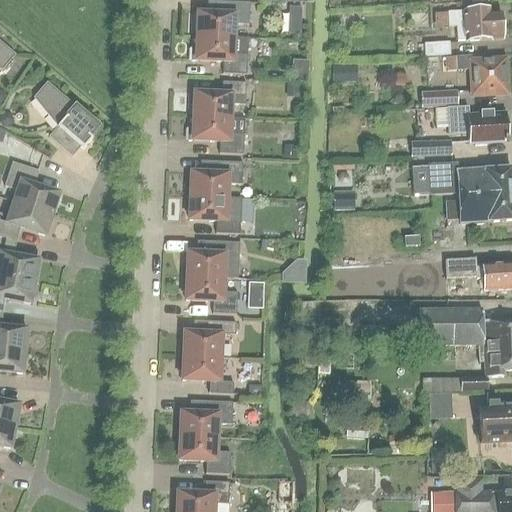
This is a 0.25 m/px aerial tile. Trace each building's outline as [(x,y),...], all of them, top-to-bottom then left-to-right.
[(196,28),(196,39),(233,40),(234,26),(248,27),(249,5),(225,4),(224,16),(193,15),(192,28),(196,28)] [(299,36),(300,9),(288,8),(287,36),(299,36)] [(462,14),(447,14),(434,15),(434,30),(456,29),(456,42),(464,42),(464,43),(503,41),(501,15),(490,16),(489,11),(462,13),(462,14)] [(247,41),(233,40),(196,39),(195,50),(191,50),(191,63),(222,64),(222,76),(246,77),(247,41)] [(0,72),(1,73),(14,57),(0,44),(0,72)] [(449,44),(423,45),(424,59),(450,57),(449,44)] [(455,58),(456,73),(470,72),(471,98),(506,96),(504,61),(470,63),(470,57),(455,58)] [(308,62),(292,62),(291,83),(307,84),(308,62)] [(331,84),(356,84),(356,68),(331,68),(331,84)] [(98,129),(46,84),(33,100),(57,129),(48,139),(71,159),(80,149),(83,152),(92,141),(89,139),(98,129)] [(193,108),(192,119),(230,120),(231,106),(245,107),(246,85),(222,84),(221,96),(189,95),(189,107),(193,108)] [(286,87),(286,99),(299,99),(299,87),(286,87)] [(421,110),(439,110),(457,109),(456,93),(420,94),(421,110)] [(447,129),(447,137),(468,136),(469,147),(506,145),(504,116),(496,117),(496,115),(468,116),(468,109),(434,111),(435,129),(447,129)] [(13,121),(10,116),(5,115),(0,118),(0,124),(2,128),(7,129),(11,126),(13,121)] [(244,121),(230,120),(192,119),(192,130),(188,130),(187,143),(219,144),(218,156),(243,157),(244,121)] [(411,159),(430,158),(451,158),(450,146),(411,147),(411,159)] [(283,147),(283,160),(295,161),(295,148),(283,147)] [(185,199),(227,200),(228,186),(241,187),(242,165),(218,164),(218,176),(190,175),(190,184),(186,184),(185,199)] [(12,205),(51,218),(58,196),(33,188),(38,173),(12,165),(4,188),(16,193),(12,205)] [(511,186),(511,170),(457,173),(457,165),(427,167),(429,195),(457,193),(457,196),(511,192),(511,186)] [(453,227),(459,226),(459,227),(511,223),(511,192),(457,196),(458,203),(423,205),(423,211),(417,212),(418,240),(431,240),(431,243),(454,241),(453,227)] [(353,212),(353,194),(333,194),(333,212),(353,212)] [(215,236),(239,237),(241,201),(227,200),(185,199),(185,213),(189,213),(188,223),(216,224),(215,236)] [(0,240),(16,244),(19,230),(44,239),(51,218),(12,205),(5,225),(0,223),(0,240)] [(0,278),(34,285),(38,263),(12,258),(16,244),(0,240),(0,278)] [(404,242),(404,251),(417,250),(416,242),(404,242)] [(182,279),(223,280),(237,281),(239,245),(215,244),(214,256),(187,255),(186,264),(182,264),(182,279)] [(496,292),(511,291),(511,268),(481,270),(475,270),(475,262),(444,263),(444,282),(475,281),(475,279),(481,279),(482,292),(486,292),(488,294),(494,294),(496,292)] [(34,285),(0,278),(0,315),(2,316),(4,302),(30,307),(34,285)] [(223,280),(182,279),(181,293),(185,294),(185,303),(212,304),(212,316),(236,317),(237,295),(223,294),(223,280)] [(262,293),(248,292),(247,310),(262,311),(262,293)] [(477,346),(511,343),(511,322),(481,325),(480,311),(418,312),(419,348),(477,347),(477,346)] [(0,327),(2,316),(0,315),(0,351),(24,354),(26,332),(0,329),(0,327)] [(178,358),(220,360),(221,337),(235,337),(235,325),(211,324),(211,336),(183,335),(183,344),(179,344),(178,358)] [(511,373),(511,343),(477,346),(477,347),(478,364),(482,364),(483,378),(483,380),(486,379),(503,378),(503,374),(511,373)] [(24,354),(0,351),(0,374),(22,376),(24,354)] [(303,354),(302,368),(318,369),(318,355),(303,354)] [(220,360),(178,358),(178,373),(182,373),(181,383),(209,384),(208,396),(232,397),(233,384),(219,384),(220,360)] [(486,393),(486,379),(483,380),(483,378),(460,379),(460,394),(486,393)] [(260,397),(260,388),(248,388),(248,397),(260,397)] [(428,413),(451,412),(450,395),(427,397),(428,413)] [(0,426),(14,429),(18,407),(0,403),(0,426)] [(175,439),(216,440),(217,426),(231,427),(232,405),(208,404),(207,416),(180,415),(179,424),(175,424),(175,439)] [(291,418),(312,418),(311,404),(291,405),(291,418)] [(487,409),(477,410),(480,446),(511,444),(511,409),(502,410),(501,405),(487,406),(487,409)] [(14,429),(0,426),(0,449),(10,451),(14,429)] [(216,440),(175,439),(174,453),(178,453),(178,463),(205,464),(205,476),(229,477),(230,455),(216,454),(216,440)] [(447,450),(430,450),(430,475),(448,475),(447,450)] [(455,494),(430,495),(431,511),(511,511),(511,494),(491,496),(491,493),(481,493),(481,482),(455,482),(455,494)] [(276,483),(275,503),(291,503),(292,484),(276,483)] [(171,511),(213,511),(214,506),(227,507),(228,485),(204,484),(204,496),(176,495),(176,504),(172,504),(171,511)]
